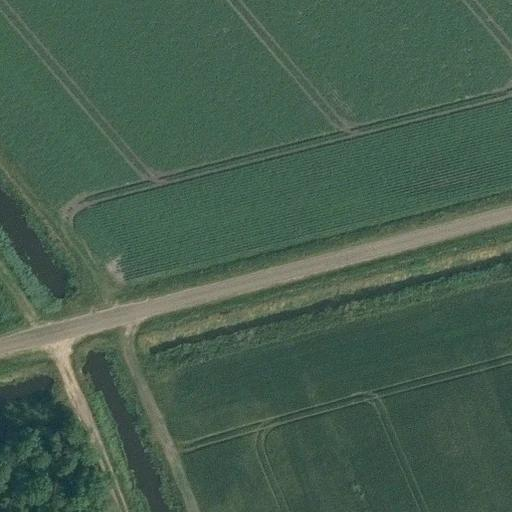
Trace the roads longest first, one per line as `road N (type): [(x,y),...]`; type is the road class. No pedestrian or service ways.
road 1 (unclassified): [(0,347),(511,212)]
road 2 (track): [(125,511),(53,332)]
